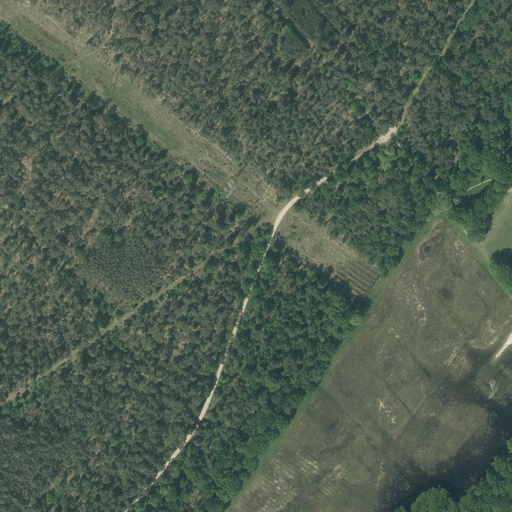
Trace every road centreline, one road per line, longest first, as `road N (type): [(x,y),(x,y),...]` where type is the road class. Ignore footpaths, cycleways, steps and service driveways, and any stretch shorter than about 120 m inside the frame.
road 1 (track): [(131,508),(203,413),(277,220),(384,136)]
road 2 (track): [(269,0),(384,136)]
